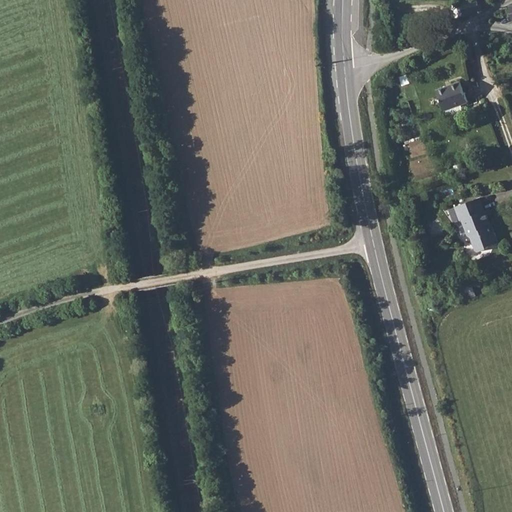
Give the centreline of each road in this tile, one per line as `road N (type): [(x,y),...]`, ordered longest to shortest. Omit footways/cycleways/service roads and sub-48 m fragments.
road 1 (unclassified): [(374,244),(115,287),(0,322)]
road 2 (secondary): [(446,511),(374,244)]
road 3 (secondary): [(374,244),(346,72)]
road 4 (unclassified): [(346,72),(483,17)]
